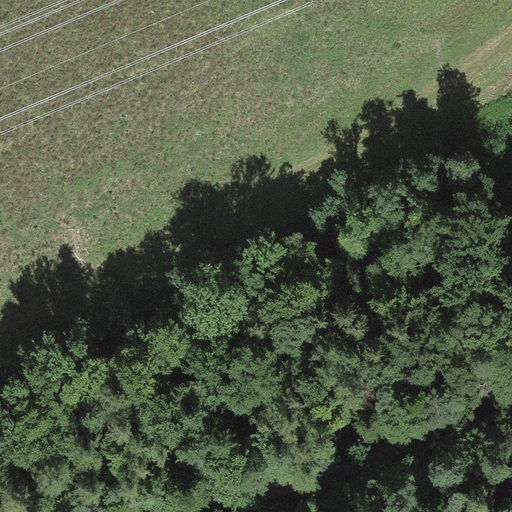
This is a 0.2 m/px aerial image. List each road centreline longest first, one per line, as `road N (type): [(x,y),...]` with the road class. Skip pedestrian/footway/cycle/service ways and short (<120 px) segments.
road 1 (track): [(0,507),(175,380),(303,270),(382,186),(511,131)]
road 2 (track): [(511,387),(351,464),(170,511)]
